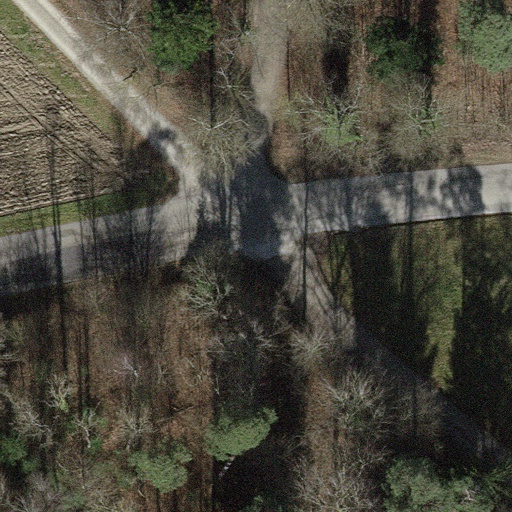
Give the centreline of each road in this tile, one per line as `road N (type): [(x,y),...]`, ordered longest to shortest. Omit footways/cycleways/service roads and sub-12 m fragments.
road 1 (track): [(511,462),(251,217)]
road 2 (unclassified): [(37,0),(251,217)]
road 3 (tertiary): [(511,187),(251,217)]
road 4 (tertiary): [(251,217),(0,267)]
road 5 (track): [(286,0),(251,217)]
